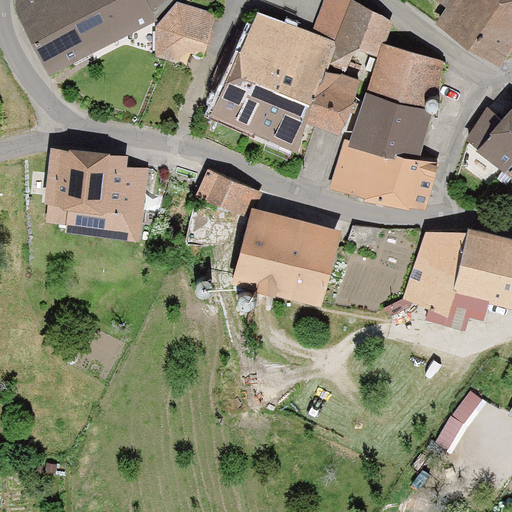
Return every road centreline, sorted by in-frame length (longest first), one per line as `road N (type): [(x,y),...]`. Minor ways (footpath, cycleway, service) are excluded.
road 1 (tertiary): [(433,216),(356,211),(176,144),(76,134)]
road 2 (track): [(511,330),(496,340),(450,344),(392,328),(344,353),(316,354),(279,346),(264,309)]
road 3 (residential): [(76,134),(20,63),(0,0)]
road 4 (residential): [(433,216),(465,114),(493,81)]
road 5 (tertiary): [(382,0),(493,81)]
